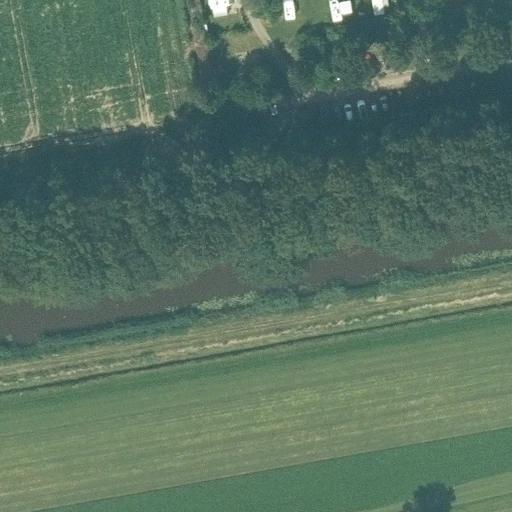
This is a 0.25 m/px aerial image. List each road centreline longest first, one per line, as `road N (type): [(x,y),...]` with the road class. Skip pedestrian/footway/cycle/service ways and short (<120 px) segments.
road 1 (track): [(511,142),(0,241)]
road 2 (track): [(511,283),(0,374)]
road 3 (unknown): [(511,52),(382,81),(300,75),(251,0)]
